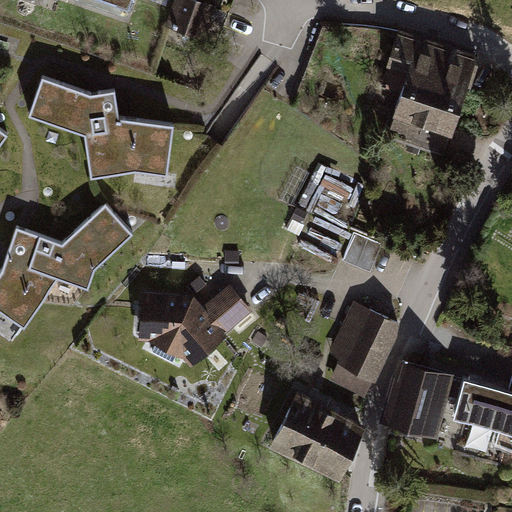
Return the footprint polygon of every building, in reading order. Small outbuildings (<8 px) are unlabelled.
[(78,0),(126,15),(131,0),(78,0)] [(207,0),(174,0),(166,27),(208,40),(218,3),(207,0)] [(388,65),(407,71),(387,137),(444,152),(478,52),(398,27),(388,65)] [(43,80),(30,116),(87,136),(93,180),(137,172),(168,176),(174,128),(119,121),(115,94),(90,97),(43,80)] [(304,234),(297,248),(331,265),(339,251),(359,261),(371,239),(337,221),(356,185),(320,167),(289,227),(304,234)] [(2,272),(0,274),(0,308),(25,326),(56,280),(87,290),(94,272),(131,238),(104,209),(62,247),(16,232),(2,272)] [(138,296),(137,336),(191,362),(252,311),(229,286),(204,308),(194,298),(138,296)] [(398,320),(356,299),(329,352),(339,360),(331,380),(367,397),(397,331),(398,320)] [(454,372),(408,359),(391,421),(437,436),(448,393),(458,396),(453,416),(499,427),(495,443),(511,447),(511,379),(510,387),(465,376),(463,379),(453,376),(454,372)] [(368,422),(300,391),(275,445),(344,475),(368,422)]
